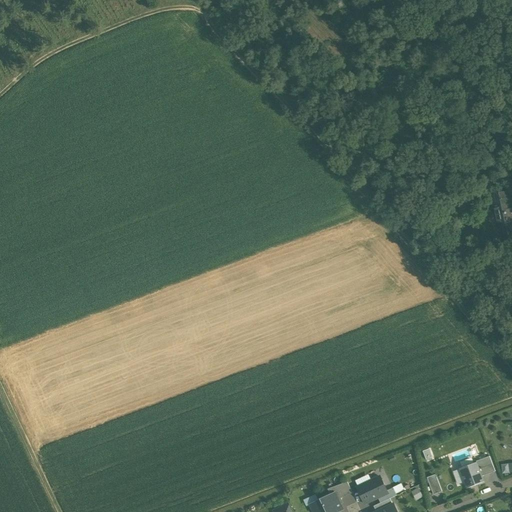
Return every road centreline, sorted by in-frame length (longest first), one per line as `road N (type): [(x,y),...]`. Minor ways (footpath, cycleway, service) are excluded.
road 1 (track): [(198,11),(511,361)]
road 2 (track): [(511,16),(351,179)]
road 3 (track): [(198,11),(153,13),(77,42),(0,95)]
road 4 (track): [(59,511),(0,383)]
